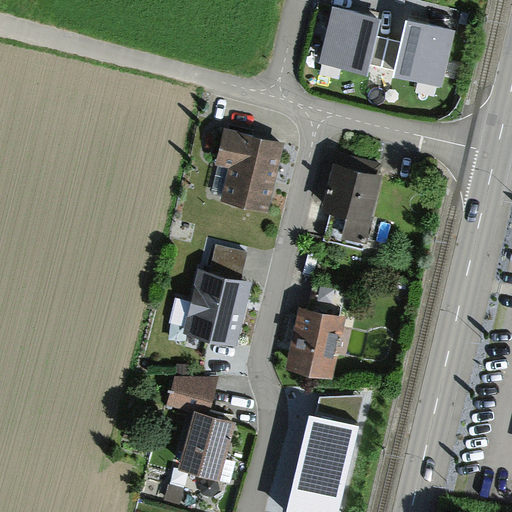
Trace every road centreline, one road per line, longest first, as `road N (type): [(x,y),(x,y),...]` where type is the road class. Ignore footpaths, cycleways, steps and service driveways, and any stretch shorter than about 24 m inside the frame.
road 1 (residential): [(315,110),(261,356),(270,430),(248,511)]
road 2 (secondary): [(410,511),(495,147)]
road 3 (track): [(0,25),(273,95)]
road 4 (residential): [(315,110),(495,147)]
